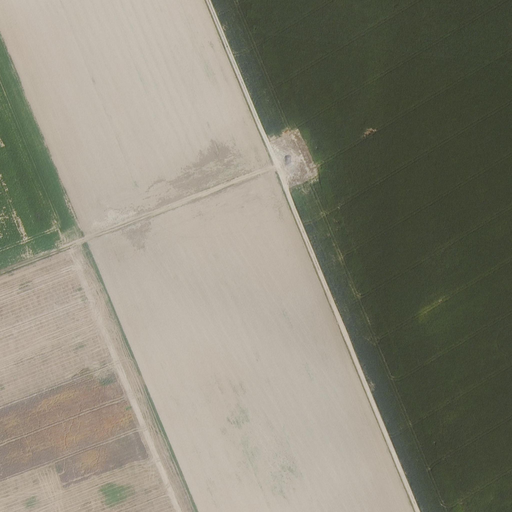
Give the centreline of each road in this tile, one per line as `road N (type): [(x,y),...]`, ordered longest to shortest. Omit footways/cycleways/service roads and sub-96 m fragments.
road 1 (track): [(273,168),(416,511)]
road 2 (track): [(273,168),(0,272)]
road 3 (track): [(205,0),(273,168)]
